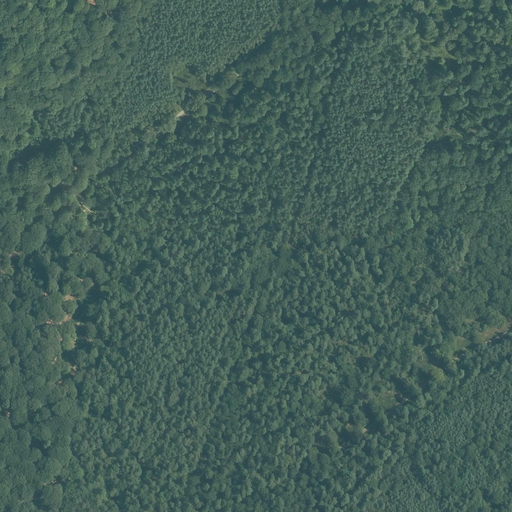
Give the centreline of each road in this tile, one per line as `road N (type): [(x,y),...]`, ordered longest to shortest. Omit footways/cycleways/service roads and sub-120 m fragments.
road 1 (track): [(0,216),(128,157),(226,83),(364,0)]
road 2 (track): [(57,511),(81,376),(71,348),(111,238),(65,187)]
road 3 (track): [(247,511),(470,349),(511,327)]
